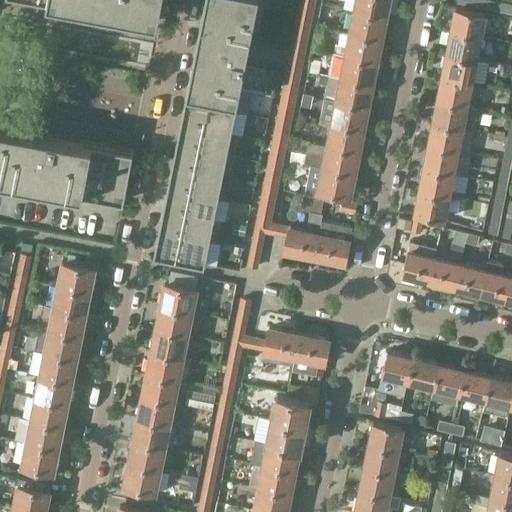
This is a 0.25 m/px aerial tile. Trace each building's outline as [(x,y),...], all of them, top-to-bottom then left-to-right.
[(161,0),(48,0),(158,21),(161,0)] [(205,0),(195,54),(245,64),(258,0),(205,0)] [(311,0),(301,0),(300,8),(312,10),(314,1),(311,0)] [(386,15),(388,0),(357,0),(356,9),(386,15)] [(495,8),(496,0),(495,0),(483,0),(482,6),(495,8)] [(507,11),(509,3),(496,0),(495,8),(507,11)] [(485,12),(456,5),(452,29),(481,35),(485,12)] [(312,10),(300,8),(298,17),(310,20),(312,10)] [(356,9),(351,32),(381,38),(386,15),(356,9)] [(297,26),(309,28),(310,20),(298,17),(297,26)] [(297,26),(293,45),(305,47),(309,28),(297,26)] [(481,35),(452,29),(447,53),(476,58),(481,35)] [(377,60),(381,38),(351,32),(348,46),(343,45),(341,53),(377,60)] [(293,45),(291,54),(303,57),(305,47),(293,45)] [(372,83),(377,60),(341,53),(335,52),(330,75),(342,77),(372,83)] [(447,53),(442,76),(471,82),(476,58),(447,53)] [(190,78),(240,88),(245,64),(195,54),(190,78)] [(287,73),(299,75),(303,57),(291,54),(287,73)] [(287,73),(285,81),(297,84),(299,75),(287,73)] [(471,82),(442,76),(438,98),(467,104),(471,82)] [(368,105),(372,83),(342,77),(338,100),(368,105)] [(185,100),(236,110),(240,88),(190,78),(185,100)] [(285,81),(283,91),(296,93),(297,84),(285,81)] [(294,103),(296,93),(283,91),(282,100),(294,103)] [(476,106),(467,104),(438,98),(433,121),(462,127),(472,129),(476,106)] [(181,121),(232,132),(236,110),(185,100),(181,121)] [(282,100),(280,108),(292,111),(294,103),(282,100)] [(363,128),(368,105),(338,100),(333,122),(363,128)] [(280,108),(278,118),(290,120),(292,111),(280,108)] [(288,130),(290,120),(278,118),(276,127),(288,130)] [(177,143),(227,153),(232,132),(181,121),(177,143)] [(462,127),(433,121),(429,144),(458,150),(462,127)] [(359,151),(363,128),(333,122),(329,145),(359,151)] [(134,150),(0,124),(0,176),(124,200),(134,150)] [(276,127),(274,136),(286,138),(288,130),(276,127)] [(274,136),(273,145),(285,148),(286,138),(274,136)] [(172,165),(223,175),(227,153),(177,143),(172,165)] [(458,150),(429,144),(424,167),(453,173),(458,150)] [(271,155),(283,157),(285,148),(273,145),(271,155)] [(329,145),(324,168),(354,174),(359,151),(329,145)] [(502,162),(511,164),(511,157),(511,152),(504,151),(502,162)] [(271,155),(269,163),(281,166),(283,157),(271,155)] [(500,174),(508,176),(511,164),(502,162),(500,174)] [(281,166),(269,163),(267,173),(279,175),(281,166)] [(168,186),(219,197),(223,175),(172,165),(168,186)] [(453,173),(424,167),(420,190),(449,196),(453,173)] [(350,195),(354,174),(324,168),(319,196),(327,198),(329,191),(350,195)] [(265,182),(277,185),(279,175),(267,173),(265,182)] [(497,186),(506,187),(508,176),(500,174),(497,186)] [(265,182),(263,191),(264,191),(275,193),(277,185),(265,182)] [(164,208),(214,218),(219,197),(168,186),(164,208)] [(495,197),(504,199),(506,187),(497,186),(495,197)] [(449,196),(420,190),(415,213),(444,219),(449,196)] [(275,193),(264,191),(262,200),(274,203),(276,193),(275,193)] [(493,209),(501,211),(504,199),(495,197),(493,209)] [(357,202),(344,199),(342,208),(348,210),(346,223),(352,224),(355,211),(357,202)] [(261,205),(260,209),(272,212),(274,203),(262,200),(261,205)] [(159,230),(210,240),(214,218),(164,208),(159,230)] [(270,221),(272,212),(260,209),(258,219),(270,221)] [(490,221),(499,222),(501,211),(493,209),(490,221)] [(414,218),(412,229),(420,231),(422,219),(414,218)] [(256,228),(264,230),(268,231),(270,221),(258,219),(256,228)] [(499,222),(490,221),(488,232),(497,234),(499,222)] [(285,248),(315,254),(320,232),(277,224),(276,232),(288,235),(285,248)] [(253,240),(262,242),(264,230),(256,228),(253,240)] [(468,232),(456,229),(451,249),(462,252),(465,241),(468,232)] [(159,230),(155,253),(205,263),(210,240),(159,230)] [(320,232),(315,254),(345,260),(349,238),(320,232)] [(478,244),(480,235),(468,232),(465,241),(478,244)] [(428,278),(434,255),(436,245),(411,239),(402,271),(428,278)] [(259,254),(262,242),(253,240),(251,253),(259,254)] [(23,253),(21,264),(29,266),(31,254),(23,253)] [(251,253),(249,264),(257,266),(259,254),(251,253)] [(434,255),(428,278),(454,284),(460,261),(434,255)] [(487,259),(485,267),(479,290),(506,297),(511,275),(501,272),(503,263),(487,259)] [(59,283),(90,290),(95,267),(63,261),(59,283)] [(454,284),(479,290),(485,267),(460,261),(454,284)] [(18,276),(26,278),(29,266),(21,264),(18,276)] [(18,276),(16,287),(24,288),(26,278),(18,276)] [(165,281),(161,304),(192,310),(197,287),(165,281)] [(55,306),(86,312),(90,290),(59,283),(55,306)] [(16,287),(13,298),(21,300),(24,288),(16,287)] [(245,325),(250,298),(242,297),(237,323),(245,325)] [(11,309),(19,311),(21,300),(13,298),(11,309)] [(188,333),(192,310),(161,304),(156,327),(188,333)] [(50,328),(81,335),(86,312),(55,306),(50,328)] [(11,309),(9,321),(17,322),(19,311),(11,309)] [(6,331),(14,333),(17,322),(9,321),(6,331)] [(240,351),(243,335),(245,325),(237,323),(232,350),(240,351)] [(293,364),(295,354),(299,332),(270,326),(267,339),(252,336),(250,344),(265,347),(263,358),(293,364)] [(183,355),(188,333),(156,327),(152,349),(183,355)] [(45,351),(77,357),(81,335),(50,328),(45,351)] [(6,331),(4,343),(12,345),(14,333),(6,331)] [(295,354),(325,360),(329,338),(299,332),(295,354)] [(2,354),(9,355),(12,345),(4,343),(2,354)] [(152,349),(147,372),(179,378),(183,355),(152,349)] [(246,361),(243,378),(266,382),(269,368),(250,349),(246,361)] [(383,372),(409,378),(414,356),(388,349),(383,372)] [(240,351),(232,350),(229,362),(237,364),(240,351)] [(41,374),(72,380),(77,357),(45,351),(41,374)] [(2,354),(0,361),(0,365),(7,367),(9,355),(2,354)] [(440,362),(414,356),(409,378),(434,385),(440,362)] [(229,362),(227,376),(235,377),(237,364),(229,362)] [(434,385),(460,391),(466,369),(440,362),(434,385)] [(460,391),(486,397),(492,375),(466,369),(460,391)] [(174,400),(179,378),(147,372),(143,394),(174,400)] [(36,396),(68,402),(72,380),(41,374),(36,396)] [(511,402),(511,379),(492,375),(486,397),(511,404),(511,402)] [(227,376),(226,379),(224,388),(224,389),(232,391),(235,377),(227,376)] [(224,388),(226,379),(218,378),(218,386),(224,388)] [(305,385),(302,397),(309,399),(309,401),(316,403),(319,388),(305,385)] [(232,391),(224,389),(222,401),(230,403),(232,391)] [(304,425),(309,401),(309,399),(302,397),(278,392),(273,419),(304,425)] [(143,394),(138,417),(170,423),(174,400),(143,394)] [(32,419),(63,425),(68,402),(36,396),(32,419)] [(378,399),(375,412),(385,414),(400,418),(402,409),(403,406),(378,399)] [(227,416),(230,403),(222,401),(219,414),(227,416)] [(413,421),(415,412),(402,409),(400,418),(413,421)] [(225,428),(227,416),(219,414),(217,426),(225,428)] [(165,445),(170,423),(138,417),(134,439),(165,445)] [(27,441),(58,448),(63,425),(32,419),(27,441)] [(300,448),(304,425),(273,419),(268,442),(299,448),(300,448)] [(452,422),(440,419),(437,427),(450,430),(452,422)] [(404,426),(374,420),(369,443),(399,450),(404,426)] [(452,422),(450,430),(463,433),(465,425),(452,422)] [(482,438),(503,443),(506,428),(485,423),(482,438)] [(217,426),(214,439),(222,441),(225,428),(217,426)] [(160,468),(165,445),(134,439),(129,462),(160,468)] [(214,439),(212,452),(220,454),(222,441),(214,439)] [(443,451),(453,453),(456,442),(446,440),(443,451)] [(23,463),(54,470),(58,448),(27,441),(23,463)] [(294,471),(299,448),(268,442),(264,464),(294,471)] [(369,443),(365,465),(395,471),(399,450),(369,443)] [(496,473),(511,476),(511,452),(500,450),(496,473)] [(451,465),(453,453),(443,451),(441,463),(451,465)] [(220,454),(212,452),(209,466),(217,467),(220,454)] [(156,490),(160,468),(129,462),(125,484),(156,490)] [(449,476),(451,465),(441,463),(439,474),(449,476)] [(290,493),(294,471),(264,464),(259,487),(290,493)] [(395,471),(365,465),(360,487),(390,494),(395,471)] [(209,466),(207,478),(214,480),(217,467),(209,466)] [(182,487),(196,490),(199,476),(185,473),(182,487)] [(491,495),(511,499),(511,476),(496,473),(491,495)] [(447,487),(449,476),(439,474),(436,485),(447,487)] [(214,480),(207,478),(204,492),(212,493),(214,480)] [(14,506),(42,511),(45,511),(50,490),(19,484),(17,493),(14,506)] [(444,498),(447,487),(436,485),(434,496),(444,498)] [(259,487),(255,509),(268,511),(286,511),(290,493),(259,487)] [(386,511),(390,494),(360,487),(356,510),(365,511),(386,511)] [(209,505),(211,497),(212,493),(204,492),(202,504),(209,505)] [(488,511),(511,511),(511,499),(491,495),(488,511)] [(444,498),(434,496),(432,507),(442,509),(444,498)]
